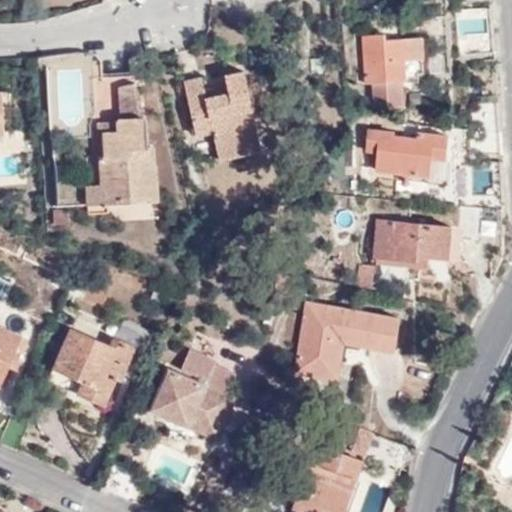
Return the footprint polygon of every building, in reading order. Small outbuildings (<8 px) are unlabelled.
[(410,61),(420,61),(419,40),(382,40),(382,35),(361,36),(363,85),(371,84),(371,109),(399,108),(398,92),(394,92),(394,83),(398,83),(401,84),(401,61),(410,61)] [(495,55),(493,35),(468,37),(469,56),(495,55)] [(421,77),(420,61),(410,61),(409,77),(421,77)] [(233,84),(234,92),(211,97),(209,89),(210,89),(207,76),(190,80),(202,134),(218,130),(224,159),(267,149),(249,70),(231,75),(233,84)] [(108,76),(109,114),(125,114),(148,113),(140,75),(108,76)] [(209,89),(211,97),(234,92),(233,84),(210,89),(209,89)] [(123,118),(123,121),(123,131),(109,131),(110,154),(106,154),(107,184),(108,203),(163,201),(162,164),(159,164),(158,146),(153,146),(153,140),(152,118),(149,118),(134,118),(125,118),(123,118)] [(103,121),(104,154),(106,154),(110,154),(109,131),(123,131),(123,121),(103,121)] [(440,179),(443,133),(415,131),(414,138),(392,136),(392,134),(367,132),(366,150),(375,151),(374,169),(404,171),(404,176),(440,179)] [(502,154),(501,131),(476,131),(475,155),(502,154)] [(92,185),(92,204),(108,203),(107,184),(92,185)] [(479,206),(460,204),(457,233),(476,234),(479,206)] [(444,261),(447,232),(374,223),(371,259),(413,265),(414,258),(444,261)] [(354,288),(366,291),(369,265),(357,264),(354,288)] [(269,292),(287,295),(291,279),(274,275),(269,292)] [(397,316),(304,301),(292,372),(335,379),(341,340),(392,348),(397,316)] [(0,381),(19,337),(0,329),(0,381)] [(70,331),(49,380),(103,404),(114,380),(118,381),(133,347),(112,337),(108,347),(70,331)] [(217,437),(233,395),(166,368),(147,409),(217,437)] [(0,440),(11,415),(0,410),(0,440)] [(0,440),(0,441),(17,448),(28,422),(11,415),(0,440)] [(362,453),(371,430),(359,425),(351,449),(362,453)] [(341,511),(360,460),(321,445),(315,461),(308,458),(291,509),(300,511),(341,511)] [(102,486),(133,500),(143,475),(113,461),(102,486)]
